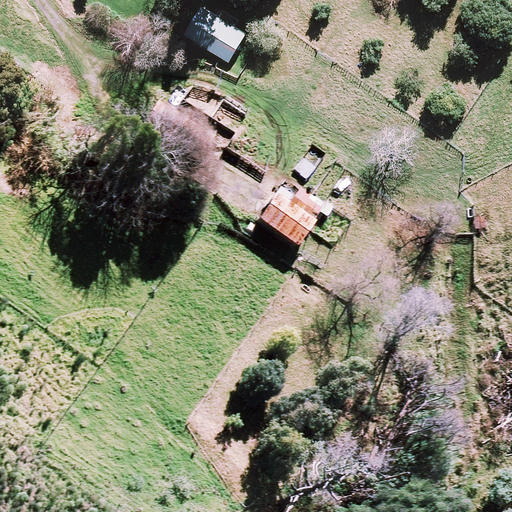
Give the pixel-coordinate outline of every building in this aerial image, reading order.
[(248,32),(204,5),(187,33),(231,60),(248,32)] [(117,36),(93,23),(86,37),(109,50),(117,36)] [(209,141),(155,106),(140,128),(194,164),(209,141)] [(231,134),(220,146),(237,161),(248,149),(231,134)] [(319,164),(303,153),(290,172),(307,183),(319,164)] [(282,179),(253,223),(255,225),(294,252),(319,216),(324,220),(337,201),(329,195),(321,206),(282,179)] [(255,225),(235,220),(232,235),(251,240),(255,225)]
